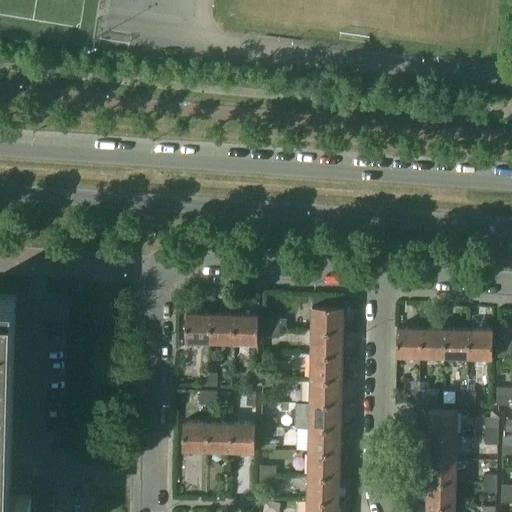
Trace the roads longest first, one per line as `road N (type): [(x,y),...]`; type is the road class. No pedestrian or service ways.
road 1 (secondary): [(511,184),(0,146)]
road 2 (secondary): [(0,190),(511,227)]
road 3 (residential): [(151,511),(161,265),(382,279)]
road 4 (residential): [(398,511),(378,425),(382,279)]
road 5 (residential): [(382,279),(511,286)]
